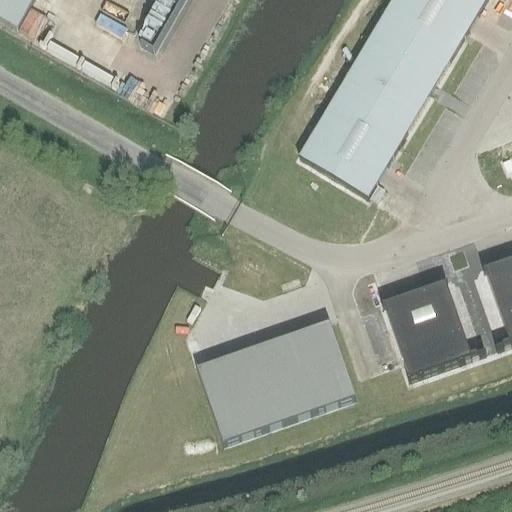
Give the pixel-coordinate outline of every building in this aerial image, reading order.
[(0,0),(0,20),(22,32),(38,0),(0,0)] [(488,0),(395,0),(299,162),(367,203),(488,0)] [(23,30),(32,36),(43,16),(35,11),(23,30)] [(496,354),(496,355),(511,349),(511,265),(483,275),(483,277),(485,277),(507,341),(500,343),(503,351),(496,354)] [(448,289),(447,288),(382,311),(382,312),(384,311),(409,384),(408,385),(408,386),(486,359),(485,357),(478,360),(475,351),(468,354),(446,290),(448,289)] [(356,404),(329,328),(196,374),(223,451),(356,404)]
